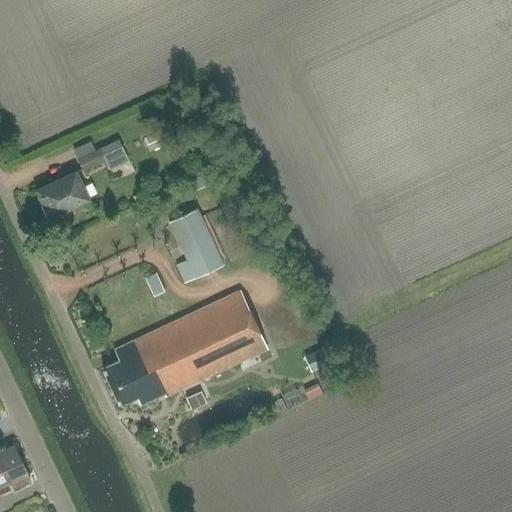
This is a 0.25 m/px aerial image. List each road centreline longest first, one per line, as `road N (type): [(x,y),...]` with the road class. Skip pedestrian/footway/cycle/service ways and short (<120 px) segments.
road 1 (residential): [(156,511),(0,183)]
road 2 (track): [(349,315),(511,241)]
road 3 (tertiary): [(69,511),(0,364)]
